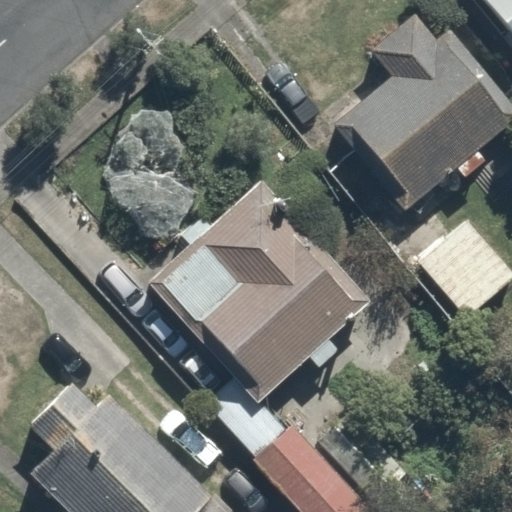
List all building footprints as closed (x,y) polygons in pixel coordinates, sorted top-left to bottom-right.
[(511,115),(511,93),(447,15),(435,26),(414,0),(362,43),(383,68),(336,107),(411,198),(511,115)] [(511,0),(482,0),(511,35),(511,0)] [(354,288),(249,174),(149,266),(254,380),(354,288)] [(511,271),(511,266),(462,210),(410,255),(462,315),(511,271)] [(13,464),(14,465),(68,511),(190,511),(219,479),(67,348),(16,408),(43,430),(13,464)] [(371,511),(229,360),(192,395),(300,511),(371,511)] [(337,399),(310,424),(379,497),(406,472),(337,399)]
